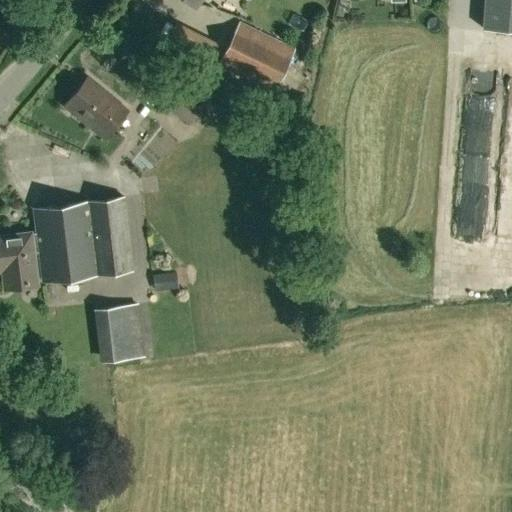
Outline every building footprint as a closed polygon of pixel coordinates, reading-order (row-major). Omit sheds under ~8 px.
[(511,30),(511,0),(485,0),(483,28),(511,30)] [(240,23),(225,53),(219,64),(272,90),(292,49),(240,23)] [(0,30),(0,43),(8,43),(8,35),(8,30),(0,30)] [(216,45),(197,35),(187,56),(206,66),(216,45)] [(161,69),(145,88),(188,123),(209,98),(193,84),(188,91),(161,69)] [(87,76),(63,105),(104,138),(128,109),(87,76)] [(124,196),(33,208),(36,233),(31,234),(31,232),(0,235),(0,269),(2,270),(4,285),(37,281),(33,252),(38,251),(42,280),(133,269),(124,196)] [(165,274),(167,292),(180,290),(177,272),(165,274)] [(101,360),(131,357),(145,355),(139,304),(95,309),(101,360)]
